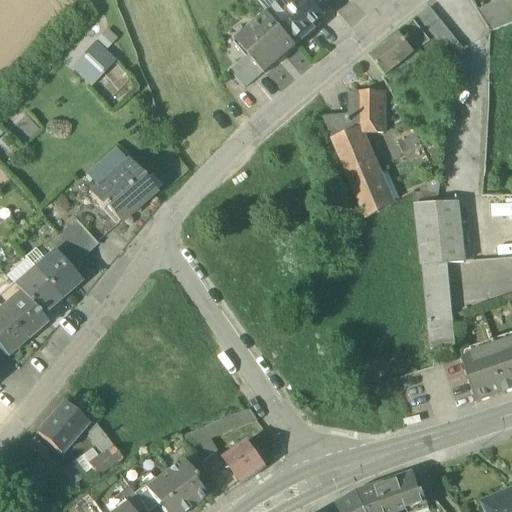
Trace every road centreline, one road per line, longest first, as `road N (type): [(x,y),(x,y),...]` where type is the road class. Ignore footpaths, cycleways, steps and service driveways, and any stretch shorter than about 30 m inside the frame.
road 1 (residential): [(155,236),(230,152),(407,0)]
road 2 (residential): [(155,236),(326,477)]
road 3 (residential): [(155,236),(115,306),(0,439)]
road 4 (tertiary): [(326,477),(511,414)]
